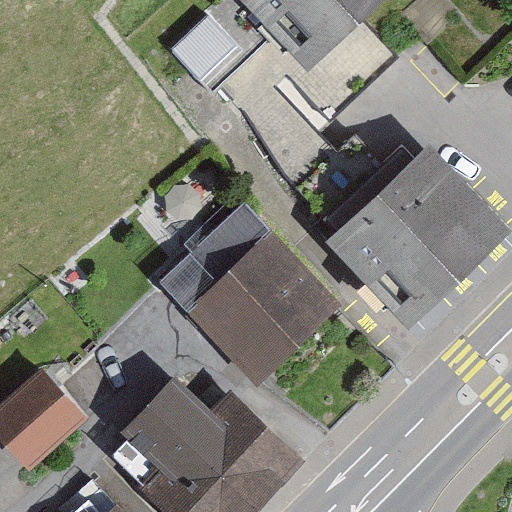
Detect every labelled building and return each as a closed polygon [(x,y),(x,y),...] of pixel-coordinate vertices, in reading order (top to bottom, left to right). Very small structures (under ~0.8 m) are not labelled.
[(241,0),(210,0),(180,25),(219,72),(268,32),(241,0)] [(251,0),(311,63),(378,0),(251,0)] [(504,224),(413,134),(335,213),(426,303),(504,224)] [(279,234),(201,311),(272,382),(350,304),(279,234)] [(44,363),(0,403),(0,430),(28,461),(85,408),(44,363)] [(209,406),(178,376),(128,428),(159,457),(133,483),(163,511),(245,511),(303,451),(230,384),(209,406)]
